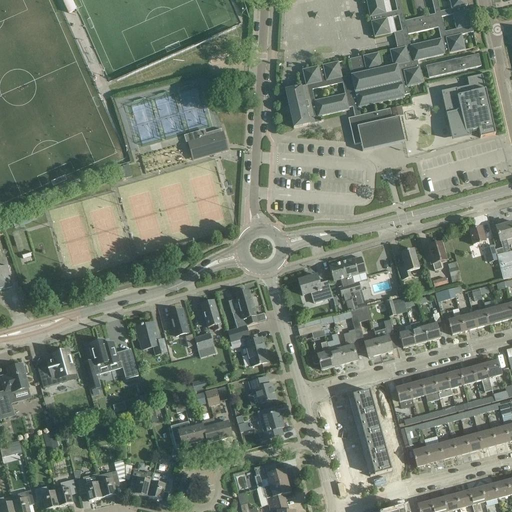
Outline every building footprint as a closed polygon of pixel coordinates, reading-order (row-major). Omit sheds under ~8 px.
[(71,0),(62,0),(68,14),(76,10),(71,0)] [(365,0),(369,18),(371,18),(372,22),(370,22),(374,38),(394,33),(397,49),(389,51),(392,66),(381,69),(377,54),(349,60),(352,75),(341,78),(338,62),(321,66),(322,68),(319,69),(318,67),(302,71),(305,86),(301,87),(284,90),(288,106),(289,106),(290,112),(289,112),(293,128),(323,122),(321,116),(348,110),(348,108),(352,107),(352,110),(358,108),(404,98),(404,96),(408,95),(408,97),(409,97),(409,94),(408,94),(406,87),(422,84),(417,61),(444,55),(444,53),(448,52),(448,54),(465,51),(461,35),(472,33),(468,11),(465,11),(465,7),(467,6),(465,0),(365,0)] [(428,79),(480,67),(477,55),(425,67),(428,79)] [(441,95),(445,110),(447,117),(448,122),(448,123),(452,141),(469,137),(470,137),(470,133),(471,132),(478,131),(480,139),(487,137),(495,135),(495,134),(482,76),(482,75),(467,79),(468,87),(456,89),(441,92),(441,95)] [(358,108),(352,110),(354,117),(348,119),(353,145),(360,144),(362,152),(404,142),(398,118),(392,119),(389,109),(360,116),(358,108)] [(222,132),(187,142),(191,156),(208,151),(209,156),(227,151),(222,132)] [(493,246),(495,255),(509,251),(506,240),(511,238),(511,224),(511,223),(495,228),(499,242),(500,242),(502,249),(495,251),(494,246),(493,246)] [(472,246),(485,242),(481,228),(468,231),(472,246)] [(440,243),(427,247),(430,256),(428,257),(431,265),(432,265),(434,272),(442,270),(439,263),(445,261),(440,243)] [(495,255),(493,246),(484,249),(490,269),(498,266),(495,255)] [(413,250),(400,253),(404,267),(399,268),(403,280),(411,278),(409,272),(419,269),(413,250)] [(495,255),(498,266),(499,266),(502,280),(511,277),(511,251),(510,252),(509,251),(495,255)] [(365,307),(358,283),(367,281),(361,258),(353,260),(341,263),(345,279),(351,300),(354,311),(355,310),(365,307)] [(345,279),(341,263),(329,267),(333,283),(341,280),(343,287),(339,288),(342,298),(344,297),(345,302),(351,300),(345,279)] [(456,263),(447,265),(449,270),(448,270),(452,285),(462,283),(456,263)] [(7,266),(0,267),(0,290),(13,287),(7,266)] [(319,285),(316,276),(298,281),(302,296),(316,292),(318,299),(331,295),(327,282),(319,285)] [(445,278),(432,282),(434,288),(447,284),(445,278)] [(453,290),(455,299),(455,295),(461,293),(460,288),(453,290)] [(235,294),(241,312),(232,314),(237,329),(227,332),(227,333),(247,327),(258,323),(248,290),(235,294)] [(404,297),(402,290),(395,292),(398,299),(404,297)] [(455,299),(453,290),(435,295),(437,304),(455,299)] [(403,299),(385,304),(389,318),(396,316),(394,309),(405,306),(404,304),(403,301),(403,299)] [(404,304),(405,306),(406,309),(418,306),(416,301),(404,304)] [(215,332),(222,330),(214,302),(201,306),(208,329),(214,327),(215,332)] [(511,312),(510,304),(497,308),(501,323),(511,319),(511,312)] [(349,314),(351,319),(354,331),(359,350),(360,350),(358,343),(363,341),(359,324),(369,321),(365,307),(355,310),(355,312),(349,314)] [(497,308),(485,311),(489,326),(501,323),(497,308)] [(182,310),(169,314),(176,337),(188,334),(182,310)] [(485,311),(473,314),(477,329),(489,326),(485,311)] [(477,329),(473,314),(460,318),(464,333),(477,329)] [(464,333),(460,318),(443,322),(445,331),(450,329),(452,336),(464,333)] [(376,340),(380,356),(392,352),(387,334),(393,332),(390,321),(383,323),(385,330),(380,331),(382,338),(376,340)] [(423,328),(422,322),(410,325),(411,331),(415,346),(427,343),(423,328)] [(141,351),(151,349),(153,357),(166,353),(163,341),(157,342),(152,324),(134,329),(137,343),(138,342),(141,351)] [(436,324),(423,328),(427,343),(440,339),(436,324)] [(300,337),(322,330),(321,325),(298,331),(300,337)] [(247,327),(227,333),(230,344),(250,338),(247,327)] [(346,347),(341,349),(337,335),(339,345),(345,365),(356,362),(354,352),(359,350),(354,331),(348,332),(349,334),(343,335),(346,347)] [(415,346),(411,331),(398,334),(402,349),(415,346)] [(191,334),(185,335),(188,348),(195,346),(191,334)] [(210,334),(194,339),(198,352),(214,348),(210,334)] [(334,351),(329,352),(327,343),(326,343),(327,346),(333,368),(345,365),(339,345),(337,335),(331,337),(333,343),(332,345),(334,351)] [(251,368),(266,364),(263,350),(264,349),(261,339),(244,343),(251,368)] [(380,356),(376,340),(363,343),(368,359),(380,356)] [(138,377),(130,350),(116,354),(113,344),(105,346),(104,343),(101,344),(100,343),(90,346),(91,349),(89,349),(91,357),(93,356),(95,363),(93,363),(92,362),(83,365),(90,390),(99,388),(94,370),(120,362),(126,380),(138,377)] [(333,368),(327,346),(326,343),(320,344),(323,353),(316,355),(317,356),(313,357),(312,359),(313,364),(315,365),(319,364),(321,372),(333,368)] [(49,366),(37,369),(43,389),(55,386),(67,382),(66,377),(65,375),(73,373),(73,374),(74,374),(73,373),(75,372),(73,363),(71,364),(68,352),(53,356),(55,361),(48,363),(49,366)] [(491,388),(497,386),(495,378),(501,376),(497,361),(485,365),(489,379),(491,388)] [(0,404),(0,420),(14,417),(11,404),(17,403),(17,402),(16,402),(13,393),(27,389),(30,398),(29,399),(31,399),(28,389),(28,388),(25,375),(27,374),(25,367),(23,368),(22,365),(7,370),(8,375),(0,378),(4,392),(7,403),(0,404)] [(482,381),(485,393),(492,391),(491,388),(489,379),(485,365),(472,368),(476,383),(482,381)] [(459,372),(463,386),(476,383),(472,368),(459,372)] [(463,386),(459,372),(446,375),(450,390),(463,386)] [(437,393),(438,393),(439,399),(452,396),(450,390),(446,375),(433,379),(437,393)] [(250,392),(254,391),(258,406),(275,401),(270,386),(268,386),(266,379),(248,384),(250,392)] [(433,379),(420,382),(424,397),(437,393),(433,379)] [(207,389),(204,380),(192,383),(194,392),(207,389)] [(420,382),(408,386),(412,400),(424,397),(420,382)] [(395,389),(399,404),(400,410),(413,407),(411,400),(412,400),(408,386),(395,389)] [(494,397),(495,402),(511,397),(511,389),(511,386),(505,388),(506,394),(494,397)] [(228,400),(225,388),(216,390),(204,393),(209,408),(220,405),(219,403),(228,400)] [(371,389),(352,394),(371,476),(390,471),(371,389)] [(495,402),(494,397),(481,401),(482,406),(495,402)] [(183,399),(173,402),(176,414),(186,411),(183,399)] [(511,400),(498,404),(499,410),(511,407),(511,408),(511,400)] [(468,404),(469,409),(482,406),(481,401),(468,404)] [(469,409),(468,404),(454,408),(456,413),(469,409)] [(485,408),(486,414),(499,410),(498,404),(485,408)] [(511,419),(509,407),(499,410),(504,428),(508,444),(511,442),(511,419)] [(456,413),(454,408),(442,411),(443,416),(456,413)] [(471,412),(473,417),(486,414),(485,408),(471,412)] [(443,416),(442,411),(429,414),(431,419),(443,416)] [(458,415),(460,421),(473,417),(471,412),(458,415)] [(119,421),(126,420),(124,413),(118,414),(119,421)] [(267,433),(263,434),(265,442),(283,437),(281,429),(283,429),(279,413),(262,418),(267,433)] [(431,419),(429,414),(416,418),(418,423),(431,419)] [(445,419),(447,424),(460,421),(458,415),(445,419)] [(418,423),(416,418),(404,421),(405,426),(418,423)] [(213,420),(219,442),(231,439),(227,423),(216,426),(214,419),(213,420)] [(432,422),(434,428),(447,424),(445,419),(432,422)] [(219,442),(213,420),(201,423),(201,426),(206,442),(207,445),(219,442)] [(419,426),(421,431),(434,428),(432,422),(419,426)] [(189,429),(193,445),(206,442),(201,426),(189,429)] [(421,431),(419,426),(406,429),(400,430),(404,443),(405,448),(413,446),(411,439),(416,437),(415,433),(421,431)] [(504,428),(491,431),(495,447),(508,444),(504,428)] [(189,429),(172,433),(176,447),(180,445),(181,448),(193,445),(189,429)] [(491,431),(478,435),(482,451),(495,447),(491,431)] [(46,451),(53,450),(58,449),(54,434),(42,436),(46,451)] [(478,435),(465,438),(469,454),(482,451),(478,435)] [(465,438),(452,442),(456,458),(469,454),(465,438)] [(452,442),(439,446),(443,462),(456,458),(452,442)] [(439,446),(425,449),(430,465),(443,462),(439,446)] [(430,465),(425,449),(412,453),(416,469),(430,465)] [(268,486),(286,482),(283,471),(270,474),(268,466),(253,470),(255,478),(259,477),(261,482),(267,480),(268,486)] [(147,497),(153,474),(147,473),(147,474),(134,471),(131,483),(136,484),(134,495),(147,497)] [(96,475),(101,500),(115,496),(112,486),(118,485),(115,473),(103,476),(104,482),(99,484),(97,475),(96,475)] [(158,483),(152,482),(153,474),(147,497),(162,501),(164,490),(170,492),(172,481),(160,478),(158,483)] [(101,500),(96,475),(83,478),(83,481),(77,482),(80,494),(85,493),(88,503),(101,500)] [(54,492),(58,508),(72,505),(69,494),(75,493),(72,481),(59,485),(60,491),(54,492)] [(268,506),(280,503),(279,497),(289,495),(286,482),(268,486),(268,487),(263,488),(266,500),(265,500),(261,501),(262,507),(267,506),(268,506)] [(506,482),(493,485),(497,500),(510,497),(506,482)] [(493,485),(480,488),(484,504),(497,500),(493,485)] [(58,508),(54,492),(48,494),(46,488),(33,492),(36,503),(42,502),(44,511),(58,508)] [(472,507),(473,511),(480,511),(479,505),(484,504),(480,488),(468,492),(472,507)] [(12,503),(13,511),(28,511),(27,505),(32,504),(29,492),(16,496),(18,502),(12,503)] [(468,492),(455,495),(459,510),(472,507),(468,492)] [(452,511),(459,510),(455,495),(442,499),(445,511),(452,511)] [(3,499),(0,499),(0,511),(13,511),(12,503),(5,505),(3,499)] [(445,511),(442,499),(429,502),(432,511),(445,511)] [(432,511),(429,502),(416,505),(417,511),(432,511)] [(282,511),(280,503),(268,506),(269,511),(282,511)]
